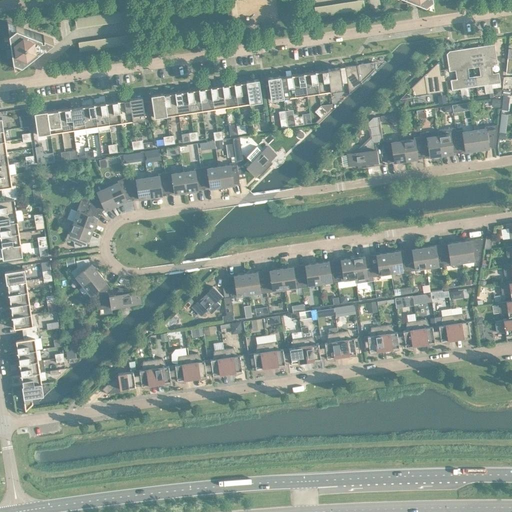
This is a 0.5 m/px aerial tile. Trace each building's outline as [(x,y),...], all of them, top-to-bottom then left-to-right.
[(44,42),(44,44),(53,38),(43,34),(43,36),(41,37),(41,34),(30,30),(31,35),(25,36),(23,27),(8,21),(7,21),(9,35),(4,36),(6,53),(11,52),(14,67),(28,56),(26,47),(32,46),(33,52),(42,44),(42,42),(44,42)] [(494,43),(482,45),(489,92),(493,92),(492,83),(500,82),(499,71),(493,72),(491,64),(497,63),(494,43)] [(482,45),(470,47),(476,86),(484,84),(485,93),(489,92),(482,45)] [(470,47),(458,48),(465,96),(469,95),(468,87),(476,86),(470,47)] [(465,96),(458,48),(449,50),(446,53),(449,70),(455,69),(456,78),(450,79),(452,89),(460,88),(462,96),(465,96)] [(413,94),(413,95),(443,90),(442,80),(445,80),(444,74),(441,74),(439,60),(425,74),(412,87),(413,94)] [(345,66),(340,67),(341,73),(346,72),(347,81),(349,93),(375,68),(374,62),(374,61),(345,65),(345,66)] [(327,68),(327,69),(331,90),(343,88),(342,82),(347,81),(346,72),(341,73),(340,67),(340,66),(327,68)] [(315,70),(315,71),(316,71),(319,92),(331,90),(327,69),(322,70),(321,69),(316,70),(315,70)] [(303,71),(303,72),(304,72),(307,94),(319,92),(316,71),(315,71),(310,71),(304,71),(303,71)] [(291,73),(291,74),(292,74),(295,95),(307,94),(304,72),(303,72),(298,73),(298,72),(292,73),(291,73)] [(280,75),(283,97),(295,95),(292,74),(291,74),(286,75),(286,74),(280,75)] [(283,97),(280,75),(267,77),(271,99),(283,97)] [(259,78),(246,80),(250,102),(262,100),(259,78)] [(240,82),(235,83),(238,104),(250,102),(246,80),(240,81),(240,82)] [(228,84),(223,84),(226,106),(238,104),(235,83),(235,82),(234,82),(228,83),(228,84)] [(217,85),(211,86),(214,107),(226,106),(223,84),(223,83),(222,84),(216,84),(217,85)] [(205,87),(199,88),(202,109),(214,107),(211,86),(211,85),(210,85),(205,86),(205,87)] [(193,89),(188,90),(187,90),(190,111),(202,109),(199,88),(199,87),(198,87),(193,88),(193,89)] [(181,91),(176,91),(175,92),(178,113),(190,111),(187,90),(188,90),(187,89),(186,89),(181,90),(181,91)] [(169,92),(164,93),(163,93),(166,114),(178,113),(175,92),(176,91),(176,90),(174,91),(169,92)] [(163,93),(164,93),(164,92),(151,94),(154,116),(166,114),(163,93)] [(129,97),(129,98),(130,98),(133,120),(145,118),(142,95),(129,97)] [(117,99),(117,100),(118,100),(121,121),(133,120),(130,98),(129,98),(124,99),(124,98),(118,99),(117,99)] [(105,101),(105,102),(106,102),(109,123),(121,121),(118,100),(117,100),(112,101),(112,100),(106,101),(105,101)] [(93,103),(94,104),(97,125),(109,123),(106,102),(105,102),(100,103),(100,102),(94,103),(93,103)] [(82,104),(82,106),(82,105),(85,127),(97,125),(94,104),(88,105),(88,104),(83,104),(82,104)] [(321,104),(318,107),(324,113),(327,110),(321,104)] [(70,106),(70,107),(73,128),(85,127),(82,105),(82,106),(76,106),(76,105),(71,106),(70,106)] [(58,108),(58,109),(62,130),(73,128),(70,107),(65,108),(64,107),(59,108),(58,108)] [(324,113),(318,107),(315,110),(321,116),(324,113)] [(47,110),(46,110),(50,132),(62,130),(58,109),(52,110),(52,109),(47,110)] [(293,109),(285,110),(286,117),(287,126),(295,124),(294,116),(293,109)] [(50,132),(46,110),(34,112),(37,134),(50,132)] [(485,127),(474,129),(477,149),(485,148),(486,148),(486,147),(493,146),(493,147),(494,147),(497,124),(484,125),(485,127)] [(462,129),(456,130),(459,152),(460,152),(460,151),(468,149),(468,151),(469,150),(477,149),(474,129),(463,131),(462,129)] [(449,133),(438,134),(441,154),(449,153),(450,153),(450,152),(458,151),(458,152),(459,152),(456,130),(449,131),(449,133)] [(427,134),(420,135),(423,157),(425,157),(424,156),(432,155),(432,156),(433,156),(433,155),(441,154),(438,134),(427,136),(427,134)] [(414,138),(403,140),(406,159),(413,158),(413,159),(414,158),(414,157),(422,156),(422,157),(423,157),(420,135),(413,136),(414,138)] [(229,164),(219,165),(222,185),(229,184),(230,184),(230,183),(238,182),(238,183),(239,183),(236,162),(243,161),(239,136),(232,137),(233,142),(235,155),(236,161),(229,162),(229,164)] [(214,139),(207,141),(208,148),(215,147),(214,139)] [(403,140),(392,141),(391,139),(385,140),(388,162),(389,162),(389,161),(396,160),(397,161),(398,161),(406,159),(403,140)] [(357,164),(358,167),(370,165),(370,162),(377,161),(377,156),(384,155),(381,141),(375,142),(375,149),(347,153),(349,165),(357,164)] [(270,160),(276,154),(267,145),(262,151),(257,146),(257,145),(246,155),(247,156),(252,160),(247,165),(255,174),(261,168),(263,171),(266,169),(267,167),(269,165),(270,163),(272,162),(270,160)] [(141,150),(133,152),(134,160),(142,159),(141,150)] [(0,163),(8,162),(7,151),(0,151),(0,163)] [(107,157),(99,158),(100,166),(108,165),(107,157)] [(0,174),(10,173),(8,162),(0,163),(0,174)] [(207,165),(200,166),(204,188),(205,188),(205,187),(213,186),(213,187),(214,187),(214,186),(222,185),(219,165),(207,167),(207,165)] [(194,169),(183,170),(186,190),(194,189),(194,190),(195,190),(195,189),(202,187),(203,188),(204,188),(200,166),(194,167),(194,169)] [(172,170),(165,171),(168,194),(169,193),(169,192),(177,191),(177,192),(178,192),(186,190),(183,170),(172,172),(172,170)] [(158,174),(147,176),(150,196),(156,195),(159,195),(159,194),(167,193),(167,194),(168,194),(165,171),(158,172),(158,174)] [(0,187),(1,187),(2,193),(17,191),(16,184),(12,184),(10,173),(0,174),(0,187)] [(136,174),(126,176),(133,199),(134,199),(134,198),(141,196),(141,198),(142,197),(150,196),(147,176),(136,178),(136,174)] [(118,181),(108,186),(116,204),(123,201),(124,201),(124,200),(131,197),(132,199),(133,199),(126,176),(117,180),(118,181)] [(97,188),(82,195),(101,213),(100,210),(107,207),(108,208),(109,208),(108,207),(116,204),(108,186),(98,190),(97,188)] [(73,192),(80,199),(82,195),(76,189),(73,192)] [(0,199),(0,211),(15,209),(14,198),(18,197),(17,191),(2,193),(3,199),(0,199)] [(78,210),(74,221),(93,228),(96,220),(97,219),(96,219),(98,212),(101,213),(82,195),(76,209),(78,210)] [(0,222),(17,220),(15,209),(0,211),(0,222)] [(0,234),(19,231),(17,220),(0,222),(0,234)] [(93,228),(74,221),(70,231),(68,230),(66,237),(73,240),(74,246),(89,244),(89,243),(87,243),(88,238),(89,236),(90,236),(90,235),(93,228)] [(0,239),(1,240),(1,245),(2,246),(20,243),(19,231),(0,234),(0,239)] [(486,235),(484,247),(490,248),(492,236),(486,235)] [(467,239),(459,240),(462,260),(473,259),(473,260),(479,260),(483,236),(475,237),(476,239),(468,240),(468,239),(467,239)] [(442,242),(441,243),(444,265),(451,264),(451,262),(462,260),(459,240),(451,242),(451,241),(450,241),(450,242),(442,244),(442,242)] [(2,246),(1,245),(2,258),(22,255),(20,243),(2,246)] [(431,245),(423,246),(426,267),(444,265),(441,243),(440,243),(440,244),(432,245),(432,244),(431,244),(431,245)] [(406,248),(405,248),(409,270),(426,267),(423,246),(415,247),(415,246),(414,247),(414,248),(407,249),(406,248)] [(395,250),(388,251),(391,271),(401,269),(402,271),(409,270),(405,248),(404,248),(404,249),(397,250),(396,249),(395,249),(395,250)] [(371,253),(370,253),(373,275),(380,274),(380,273),(391,271),(388,251),(380,252),(379,252),(379,253),(371,254),(371,253)] [(360,255),(352,256),(355,276),(366,275),(366,276),(373,275),(370,253),(369,253),(369,254),(361,256),(361,255),(360,255)] [(335,258),(334,259),(337,281),(344,280),(344,278),(355,276),(352,256),(344,257),(343,257),(343,258),(335,259),(335,258)] [(76,275),(83,284),(99,271),(94,265),(94,264),(93,264),(91,262),(89,258),(91,257),(76,259),(77,265),(70,271),(75,276),(76,275)] [(324,260),(316,262),(319,281),(330,280),(331,282),(337,281),(334,259),(333,259),(333,260),(325,261),(325,260),(324,260)] [(300,264),(299,264),(302,286),(309,285),(308,283),(319,281),(316,262),(309,263),(308,262),(307,263),(308,264),(300,265),(300,264)] [(511,275),(511,263),(503,264),(504,275),(511,275)] [(289,266),(281,267),(284,287),(295,285),(295,287),(302,286),(299,264),(297,264),(298,265),(290,266),(290,265),(289,265),(289,266)] [(6,282),(7,282),(26,279),(24,267),(4,270),(6,282)] [(264,269),(263,269),(266,291),(273,290),(273,288),(284,287),(281,267),(273,268),(272,268),(272,269),(264,270),(264,269)] [(253,271),(245,272),(248,292),(259,290),(259,292),(266,291),(263,269),(262,269),(262,270),(254,272),(254,271),(253,271)] [(89,293),(93,299),(106,289),(110,286),(104,279),(105,278),(104,277),(99,271),(83,284),(90,292),(89,293)] [(248,292),(245,272),(237,273),(236,273),(236,274),(229,275),(229,274),(227,274),(230,296),(223,297),(226,311),(233,310),(231,297),(238,296),(237,294),(248,292)] [(8,294),(9,293),(28,290),(26,279),(7,282),(8,288),(7,288),(8,293),(8,294)] [(510,294),(511,299),(511,300),(511,299),(511,281),(500,283),(502,293),(510,294)] [(203,290),(201,292),(199,294),(198,296),(196,297),(198,299),(192,305),(201,314),(207,308),(211,311),(216,306),(213,303),(221,294),(213,285),(207,291),(205,288),(203,290)] [(106,289),(93,299),(100,308),(140,302),(138,290),(130,291),(129,288),(126,287),(119,286),(117,290),(117,293),(110,294),(106,289)] [(10,305),(11,305),(10,304),(29,301),(28,290),(9,293),(10,299),(9,299),(10,304),(9,304),(10,305)] [(401,296),(394,296),(395,298),(396,307),(403,306),(402,296),(401,296)] [(191,298),(185,304),(188,306),(193,300),(191,298)] [(508,313),(509,318),(509,319),(511,318),(511,299),(511,300),(511,299),(497,302),(499,312),(508,313)] [(367,302),(366,302),(367,309),(377,308),(376,300),(375,301),(367,302)] [(11,316),(12,316),(31,313),(29,301),(10,304),(11,305),(11,310),(10,310),(11,315),(11,316)] [(304,303),(292,305),(293,311),(304,309),(304,303)] [(354,304),(334,307),(335,313),(335,315),(355,312),(354,304)] [(227,314),(222,314),(223,320),(234,318),(233,310),(226,311),(227,314)] [(22,326),(23,332),(37,330),(39,330),(37,312),(31,313),(12,316),(14,327),(22,326)] [(462,312),(452,314),(455,337),(461,336),(463,341),(470,338),(470,335),(470,333),(473,333),(473,332),(471,319),(465,320),(462,312)] [(441,324),(435,325),(437,338),(440,338),(441,339),(441,342),(449,343),(449,338),(455,337),(452,314),(442,315),(441,324)] [(426,318),(416,319),(420,343),(426,342),(427,346),(434,343),(434,340),(434,339),(437,338),(435,325),(430,326),(426,318)] [(511,318),(509,319),(509,318),(495,320),(496,331),(505,331),(506,337),(511,336),(511,318)] [(405,329),(400,330),(402,344),(405,343),(405,345),(406,347),(413,348),(414,344),(420,343),(416,319),(406,321),(405,329)] [(390,323),(380,324),(384,348),(390,347),(392,351),(399,348),(398,346),(399,346),(399,344),(402,344),(400,330),(394,331),(390,323)] [(384,348),(380,324),(371,326),(370,335),(364,336),(366,351),(366,349),(369,348),(369,350),(370,350),(370,352),(377,353),(378,349),(384,348)] [(308,325),(301,326),(302,336),(312,335),(311,330),(308,330),(308,325)] [(348,329),(338,331),(341,354),(347,353),(349,358),(356,355),(356,352),(356,350),(358,350),(359,352),(357,337),(351,337),(348,329)] [(16,339),(17,351),(36,348),(35,337),(38,337),(37,330),(23,332),(24,338),(16,339)] [(327,341),(321,342),(323,355),(326,355),(326,357),(327,356),(327,359),(335,360),(335,355),(341,354),(338,331),(328,332),(327,341)] [(312,335),(302,336),(306,360),(312,359),(313,363),(320,360),(320,357),(320,356),(323,355),(321,342),(315,343),(312,335)] [(291,346),(286,347),(288,361),(291,360),(291,362),(292,364),(299,365),(300,361),(306,360),(302,336),(292,338),(291,346)] [(276,340),(266,341),(270,365),(276,364),(278,368),(285,365),(284,363),(285,363),(284,361),(288,361),(286,347),(280,348),(276,340)] [(270,365),(266,341),(257,343),(256,352),(250,353),(252,368),(253,368),(252,366),(255,365),(255,367),(256,367),(256,369),(263,370),(264,366),(270,365)] [(67,358),(76,356),(75,346),(65,348),(67,358)] [(234,346),(224,348),(227,371),(233,370),(235,375),(242,372),(242,369),(242,367),(244,367),(245,369),(243,354),(237,354),(234,346)] [(18,357),(19,362),(38,360),(36,348),(17,351),(16,351),(16,352),(17,352),(17,357),(18,357)] [(213,358),(207,359),(209,372),(212,372),(212,374),(213,373),(213,376),(221,377),(221,372),(227,371),(224,348),(214,349),(213,358)] [(198,352),(188,353),(192,377),(198,376),(199,380),(206,377),(206,374),(206,373),(209,372),(207,359),(202,360),(198,352)] [(177,363),(171,364),(173,378),(177,377),(177,379),(178,381),(185,382),(186,378),(192,377),(188,353),(178,355),(177,363)] [(162,357),(152,358),(156,382),(162,381),(164,385),(171,382),(170,380),(171,380),(170,378),(173,378),(171,364),(166,365),(162,357)] [(142,369),(136,369),(138,383),(141,383),(141,384),(142,384),(142,386),(149,387),(150,383),(156,382),(152,358),(143,360),(142,369)] [(20,368),(21,373),(21,374),(40,371),(44,370),(43,359),(38,360),(19,362),(18,362),(18,363),(19,368),(20,368)] [(138,383),(136,369),(118,372),(102,388),(107,393),(115,385),(119,384),(120,387),(126,386),(128,390),(135,387),(135,385),(135,383),(138,383)] [(22,379),(22,384),(23,385),(41,382),(40,371),(21,374),(21,373),(20,373),(20,374),(21,379),(22,379)] [(23,385),(22,384),(21,385),(24,402),(25,410),(33,403),(31,396),(43,394),(41,382),(23,385)]
